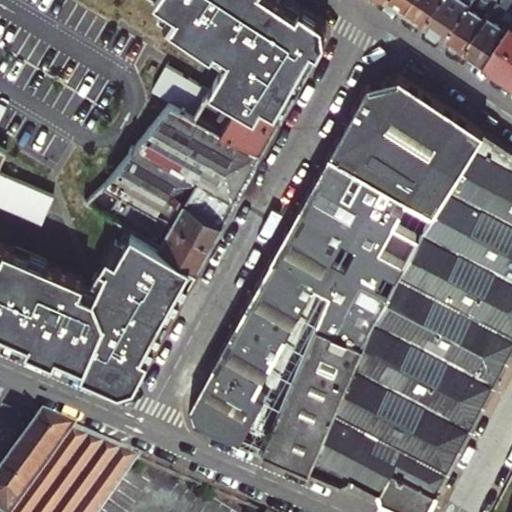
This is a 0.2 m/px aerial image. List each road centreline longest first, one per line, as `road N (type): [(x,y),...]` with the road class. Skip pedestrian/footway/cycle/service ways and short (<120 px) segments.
road 1 (residential): [(137,432),(371,12)]
road 2 (tertiary): [(137,432),(324,511)]
road 3 (residential): [(371,12),(511,107)]
road 4 (tertiary): [(0,373),(137,432)]
